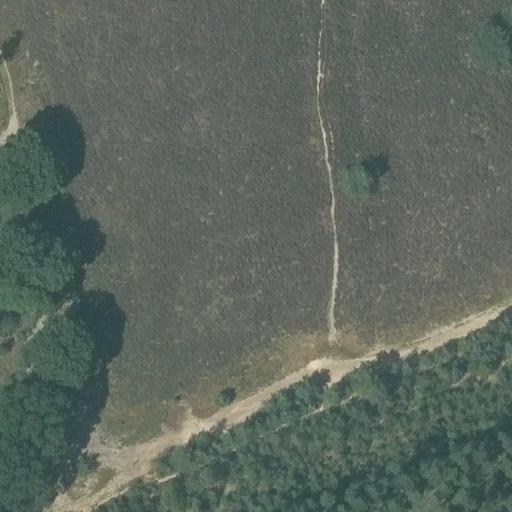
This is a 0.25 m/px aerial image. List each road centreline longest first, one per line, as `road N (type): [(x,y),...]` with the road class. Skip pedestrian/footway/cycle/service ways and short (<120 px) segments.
road 1 (track): [(511,311),(389,364),(326,376),(187,440),(74,511)]
road 2 (track): [(54,511),(31,355),(35,293),(17,200)]
road 3 (track): [(17,200),(0,58)]
